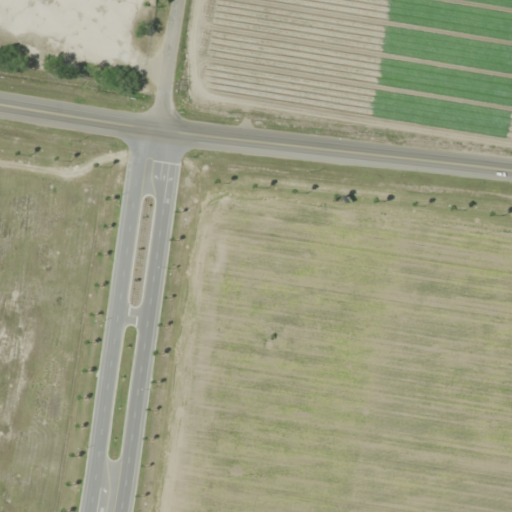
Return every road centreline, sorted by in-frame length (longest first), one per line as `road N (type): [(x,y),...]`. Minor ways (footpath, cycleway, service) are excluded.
road 1 (secondary): [(511,188),(0,104)]
road 2 (tertiary): [(157,132),(142,153),(90,511)]
road 3 (tertiary): [(120,511),(169,157),(157,132)]
road 4 (residential): [(157,132),(177,0)]
